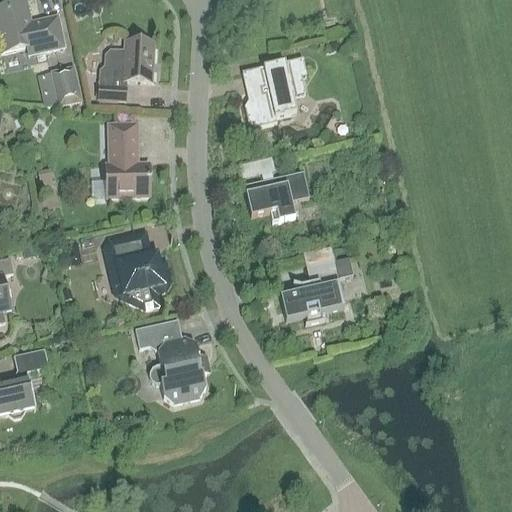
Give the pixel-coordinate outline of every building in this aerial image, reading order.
[(30,26),(26,5),(0,11),(0,56),(0,57),(26,51),(28,59),(64,51),(57,20),(30,26)] [(98,74),(98,90),(97,104),(125,105),(126,85),(151,87),(153,46),(146,46),(143,42),(135,42),(131,45),(124,45),(124,54),(109,53),(104,59),(103,70),(98,74)] [(275,121),(296,117),(292,100),(305,97),(301,81),(306,79),(302,62),(241,76),(247,104),(244,110),(248,128),(253,132),(276,127),(275,121)] [(55,111),(79,105),(72,70),(48,75),(55,111)] [(136,169),(136,142),(135,127),(108,128),(109,169),(105,169),(105,202),(149,201),(148,168),(136,169)] [(262,177),(272,175),(269,162),(259,164),(262,177)] [(303,176),(243,189),(250,221),(270,216),(272,227),(295,222),(291,206),(309,202),(303,176)] [(122,292),(125,304),(144,313),(158,310),(155,297),(164,295),(169,288),(164,267),(158,268),(156,259),(141,262),(136,239),(109,246),(105,253),(114,294),(122,292)] [(0,327),(5,327),(2,315),(9,313),(2,280),(13,278),(9,262),(0,263),(0,327)] [(279,301),(285,325),(305,321),(307,328),(323,324),(322,317),(344,312),(337,282),(353,278),(349,263),(324,269),(328,284),(300,290),(302,296),(279,301)] [(177,324),(134,334),(139,354),(149,351),(157,356),(160,370),(156,371),(152,373),(149,377),(149,382),(151,386),(155,389),(160,389),(163,403),(172,409),(199,403),(205,393),(202,379),(206,378),(202,361),(198,361),(195,348),(185,342),(181,342),(177,324)] [(0,421),(35,414),(26,377),(48,372),(44,353),(13,361),(16,376),(12,383),(4,385),(1,390),(0,390),(0,421)]
